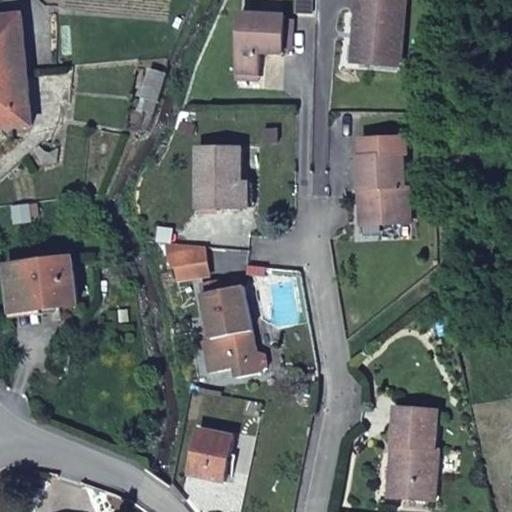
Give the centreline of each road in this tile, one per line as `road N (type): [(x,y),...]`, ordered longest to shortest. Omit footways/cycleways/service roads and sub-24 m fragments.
road 1 (residential): [(311,214),(337,402),(315,511)]
road 2 (residential): [(173,511),(125,477),(0,430)]
